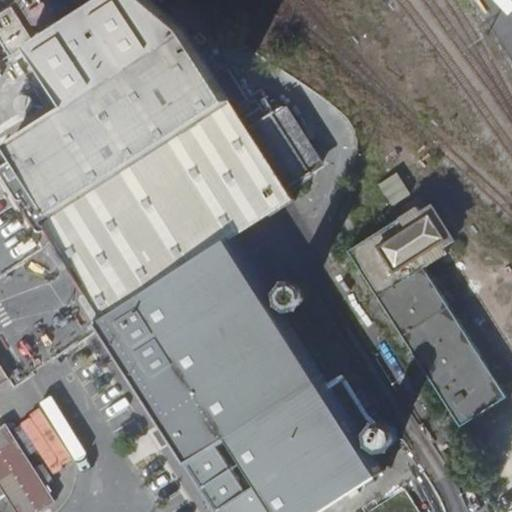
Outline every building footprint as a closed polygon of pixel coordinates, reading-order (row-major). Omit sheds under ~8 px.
[(23,0),(6,0),(0,4),(0,37),(8,49),(31,34),(28,29),(38,23),(23,0)] [(100,332),(214,511),(319,511),(390,467),(391,466),(240,234),(296,198),(187,28),(153,0),(102,0),(32,45),(71,104),(11,143),(20,157),(5,166),(4,167),(3,168),(3,171),(4,173),(20,198),(21,200),(23,200),(24,200),(27,199),(31,205),(29,206),(29,207),(28,208),(28,210),(40,229),(41,230),(42,230),(43,231),(45,231),(46,231),(47,231),(52,240),(52,242),(51,243),(51,244),(51,245),(51,246),(64,267),(65,268),(66,268),(67,269),(68,269),(70,269),(71,269),(86,293),(85,294),(85,295),(84,297),(85,299),(86,300),(99,321),(94,324),(100,332)] [(58,0),(23,0),(38,23),(39,25),(64,8),(58,0)] [(24,113),(29,111),(33,103),(32,98),(28,94),(23,94),(18,95),(14,102),(16,107),(19,111),(24,113)] [(397,173),(380,184),(393,205),(411,194),(397,173)] [(448,253),(419,206),(350,251),(462,426),(508,397),(426,267),(448,253)] [(307,296),(305,288),(298,283),(289,285),(284,292),(285,301),(293,306),(301,304),(307,296)] [(0,385),(10,379),(0,362),(0,385)] [(39,511),(57,501),(7,423),(0,427),(0,484),(17,511),(39,511)] [(398,437),(396,429),(389,424),(380,426),(375,433),(377,441),(384,446),(392,445),(398,437)]
